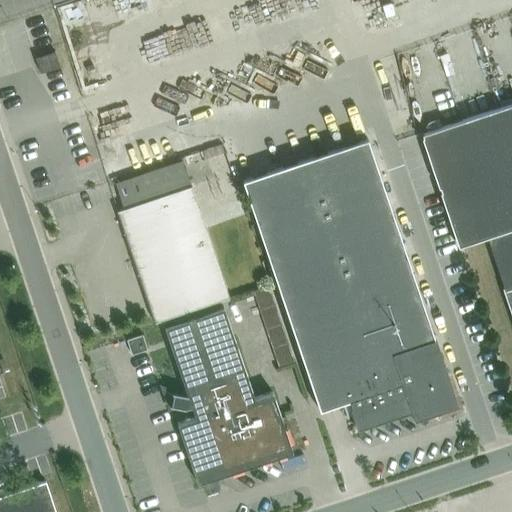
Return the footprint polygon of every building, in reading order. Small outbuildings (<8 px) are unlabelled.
[(35,59),(40,74),(59,68),(54,52),(35,59)] [(511,103),(421,134),(458,245),(486,236),(511,314),(511,103)] [(242,181),(319,410),(348,400),(351,407),(349,408),(356,430),(411,411),(413,420),(457,405),(435,338),(434,339),(367,139),(242,181)] [(114,184),(122,210),(190,187),(181,162),(114,184)] [(195,308),(228,298),(191,187),(116,212),(153,322),(186,311),(195,308)] [(294,362),(268,285),(252,290),(278,367),(294,362)] [(188,318),(164,326),(187,395),(170,391),(169,404),(185,407),(190,405),(194,417),(177,423),(197,483),(209,478),(291,451),(272,391),(253,397),(222,306),(198,315),(195,308),(186,311),(188,318)] [(141,334),(126,339),(131,354),(146,349),(141,334)] [(0,511),(55,511),(45,481),(4,495),(3,491),(0,492),(0,511)]
